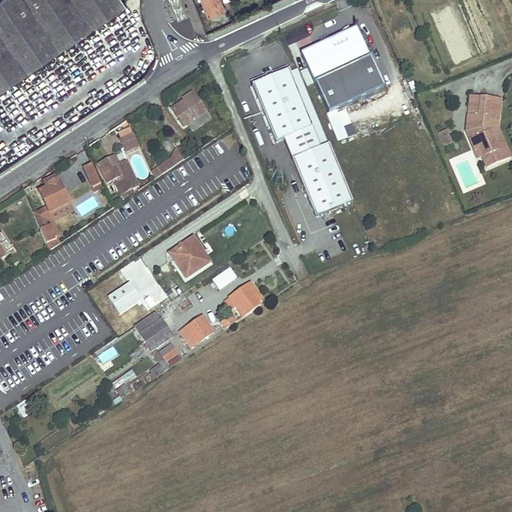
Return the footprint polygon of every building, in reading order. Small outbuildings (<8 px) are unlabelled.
[(0,0),(0,91),(125,6),(121,0),(0,0)] [(182,0),(190,36),(203,33),(195,0),(182,0)] [(221,0),(201,0),(208,16),(225,9),(221,0)] [(328,114),(383,88),(356,28),(300,53),(328,114)] [(320,148),(287,70),(250,85),(274,143),(286,138),(295,159),(291,160),(315,218),(352,203),(327,145),(320,148)] [(184,102),(171,110),(182,126),(186,123),(191,131),(209,120),(191,94),(182,100),(184,102)] [(478,117),(480,98),(470,96),(467,116),(478,117)] [(478,117),(467,116),(465,132),(473,151),(480,148),(484,157),(481,158),(486,169),(510,159),(505,148),(497,151),(488,129),(489,119),(497,120),(500,100),(480,98),(478,117)] [(346,138),(336,114),(327,118),(337,142),(346,138)] [(497,128),(497,120),(489,119),(488,129),(497,151),(505,148),(497,128)] [(445,131),(439,133),(444,147),(451,144),(445,131)] [(133,134),(118,140),(122,149),(120,150),(121,153),(138,146),(133,134)] [(139,148),(138,146),(121,153),(123,156),(139,148)] [(480,148),(473,151),(477,159),(481,158),(484,157),(480,148)] [(150,173),(154,181),(183,162),(174,149),(169,160),(150,173)] [(118,167),(114,157),(97,166),(107,184),(113,181),(115,185),(114,186),(122,200),(133,193),(132,190),(136,188),(135,187),(137,186),(126,163),(118,167)] [(90,164),(83,167),(91,187),(99,185),(90,164)] [(54,177),(43,183),(44,186),(36,190),(38,193),(48,187),(47,185),(56,181),(54,177)] [(48,187),(38,193),(45,207),(48,214),(68,204),(56,181),(47,185),(48,187)] [(72,212),(68,204),(48,214),(35,221),(39,231),(49,226),(55,238),(59,236),(52,222),(72,212)] [(48,214),(45,207),(32,214),(35,221),(48,214)] [(49,226),(39,231),(48,252),(58,245),(55,238),(49,226)] [(0,233),(0,232),(0,260),(4,257),(2,256),(11,249),(0,233)] [(192,240),(169,255),(186,279),(210,264),(204,255),(203,256),(192,240)] [(0,284),(24,268),(20,263),(0,276),(0,284)] [(212,281),(219,291),(237,279),(230,269),(212,281)] [(143,278),(136,284),(141,291),(148,285),(143,278)] [(129,284),(107,298),(118,316),(140,301),(129,284)] [(250,285),(229,299),(243,319),(260,307),(258,305),(263,303),(250,285)] [(156,314),(134,328),(150,353),(172,339),(156,314)] [(231,317),(221,325),(225,331),(236,323),(231,317)] [(202,319),(180,333),(190,349),(212,334),(202,319)] [(114,347),(97,357),(103,365),(119,355),(114,347)] [(157,351),(152,355),(159,366),(164,373),(169,370),(157,351)] [(159,366),(151,371),(156,379),(164,373),(159,366)] [(125,386),(117,392),(122,399),(130,394),(125,386)]
